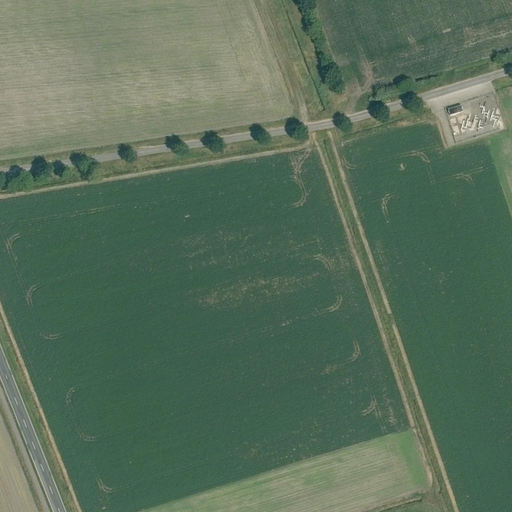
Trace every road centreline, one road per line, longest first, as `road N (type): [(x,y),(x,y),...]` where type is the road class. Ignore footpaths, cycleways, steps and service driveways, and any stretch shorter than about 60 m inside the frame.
road 1 (unclassified): [(0,175),(313,128),(511,71)]
road 2 (tertiary): [(59,511),(0,361)]
road 3 (track): [(264,0),(313,128)]
